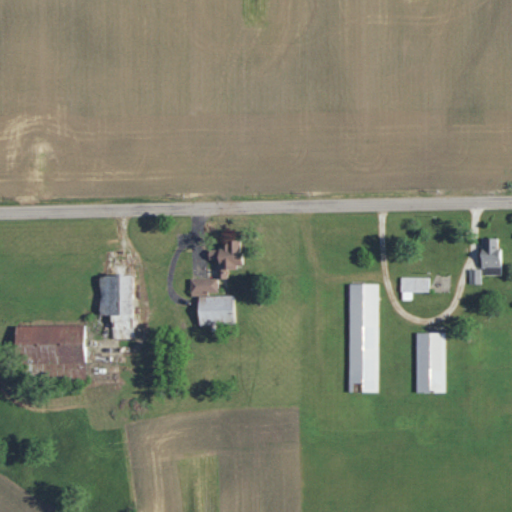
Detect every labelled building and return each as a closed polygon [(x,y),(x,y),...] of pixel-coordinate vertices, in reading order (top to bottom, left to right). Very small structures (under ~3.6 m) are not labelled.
[(481,274),(501,274),(501,236),(477,236),(478,267),(470,267),(470,282),(481,282),(481,274)] [(230,323),(229,264),(241,264),(241,250),(229,251),(229,241),(208,241),(209,259),(216,259),(216,277),(190,277),(190,295),(195,295),(196,323),(230,323)] [(429,275),(400,275),(400,291),(429,291),(429,275)] [(348,281),(348,391),(377,391),(377,281),(348,281)] [(443,392),(443,331),(415,331),(415,392),(443,392)]
